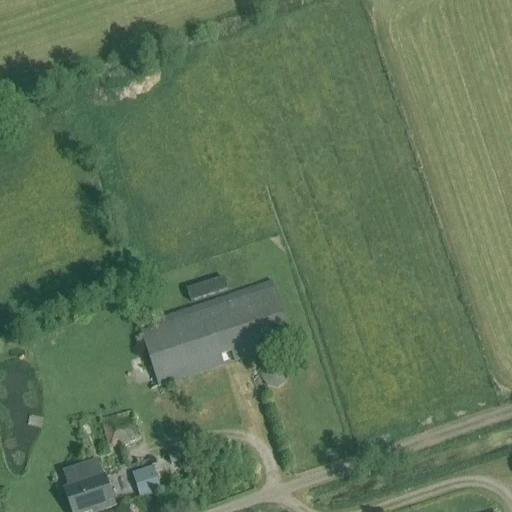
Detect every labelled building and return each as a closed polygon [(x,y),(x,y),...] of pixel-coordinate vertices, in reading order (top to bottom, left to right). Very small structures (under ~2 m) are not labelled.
[(224,281),(188,292),(192,304),(228,293),(224,281)] [(159,387),(292,344),(275,290),(141,333),(159,387)] [(140,441),(133,414),(101,422),(108,449),(140,441)] [(186,450),(168,455),(171,466),(189,461),(186,450)] [(140,500),(160,493),(152,468),(132,475),(140,500)] [(99,511),(100,511),(115,507),(104,478),(65,492),(72,511),(93,511),(99,510),(99,511)]
